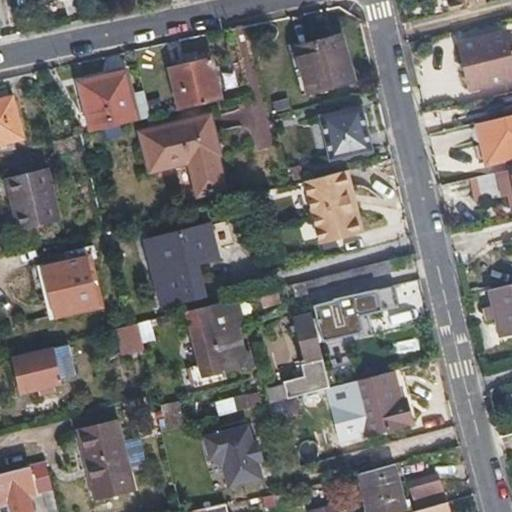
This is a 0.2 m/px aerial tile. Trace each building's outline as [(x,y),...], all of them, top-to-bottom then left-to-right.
[(445,0),(448,12),(481,4),(480,0),(445,0)] [(511,48),(506,29),(458,41),(470,89),(511,77),(511,48)] [(341,38),(295,48),(305,94),(351,84),(341,38)] [(177,109),(219,99),(210,58),(168,68),(177,109)] [(135,119),(129,93),(125,71),(78,81),(88,130),(131,120),(135,119)] [(148,116),(142,90),(129,93),(135,119),(148,116)] [(0,143),(20,138),(10,96),(0,97),(0,143)] [(357,105),(317,113),(327,158),(367,149),(357,105)] [(511,114),(475,124),(484,164),(511,156),(511,114)] [(206,115),(138,132),(146,172),(188,162),(195,195),(220,189),(213,156),(216,155),(206,115)] [(44,166),(2,177),(15,228),(56,218),(44,166)] [(295,168),(287,169),(289,179),(297,178),(295,168)] [(511,169),(471,179),(475,203),(506,196),(508,203),(511,203),(511,169)] [(345,171),(301,182),(317,245),(360,234),(345,171)] [(208,227),(145,242),(160,305),(200,294),(193,265),(215,259),(208,227)] [(64,260),(38,266),(48,310),(94,299),(89,278),(95,276),(92,265),(87,267),(84,255),(92,254),(89,244),(63,250),(64,260)] [(395,272),(393,259),(343,272),(345,285),(395,272)] [(328,275),(316,278),(319,292),(345,285),(343,272),(328,275)] [(316,278),(290,285),(294,298),(319,292),(316,278)] [(422,297),(417,281),(384,289),(388,306),(422,297)] [(511,282),(487,289),(499,335),(511,331),(511,282)] [(276,288),(248,295),(250,304),(259,301),(261,308),(280,303),(276,288)] [(361,334),(352,297),(332,302),(333,305),(312,311),(320,346),(361,334)] [(235,327),(228,300),(183,311),(188,330),(211,324),(213,332),(228,329),(235,327)] [(280,382),(285,399),(326,389),(307,314),(291,318),(303,363),(298,365),(300,377),(280,382)] [(147,319),(134,323),(140,341),(152,339),(147,319)] [(134,323),(122,326),(112,328),(119,352),(141,347),(140,341),(134,323)] [(211,324),(188,330),(197,364),(184,366),(188,384),(208,379),(206,375),(218,372),(223,371),(213,332),(211,324)] [(234,350),(228,329),(213,332),(223,371),(244,365),(240,349),(234,350)] [(51,348),(0,361),(0,391),(2,398),(59,383),(51,348)] [(398,401),(389,373),(356,381),(348,383),(362,435),(411,424),(404,400),(398,401)] [(232,400),(235,412),(238,411),(247,409),(245,402),(244,397),(232,400)] [(247,409),(258,406),(257,399),(245,402),(247,409)] [(217,417),(235,412),(232,400),(215,404),(217,417)] [(180,409),(159,414),(163,431),(183,426),(180,409)] [(74,430),(80,453),(96,449),(120,442),(114,421),(74,430)] [(245,425),(201,437),(207,459),(220,466),(225,487),(259,479),(254,462),(259,460),(254,441),(249,443),(245,425)] [(96,449),(80,453),(93,498),(132,489),(120,442),(96,449)] [(404,511),(390,461),(355,470),(365,511),(404,511)] [(45,462),(0,473),(0,503),(8,503),(9,511),(32,511),(30,496),(36,495),(33,475),(47,471),(45,462)] [(445,511),(443,502),(406,511),(445,511)]
